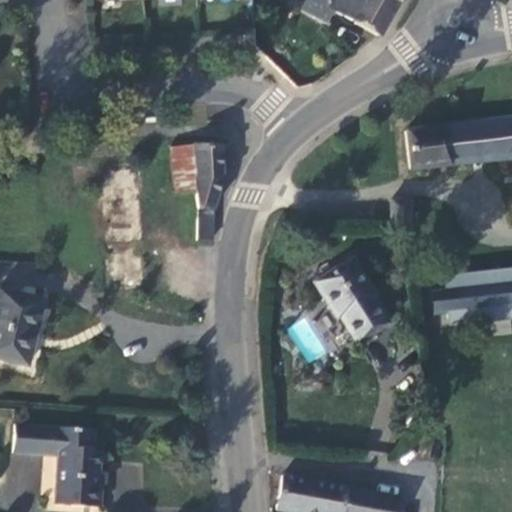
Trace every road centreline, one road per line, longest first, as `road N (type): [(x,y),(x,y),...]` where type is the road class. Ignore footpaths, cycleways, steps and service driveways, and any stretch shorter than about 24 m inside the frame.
road 1 (tertiary): [(245,511),(234,318),(239,246),(269,164),(300,128)]
road 2 (residential): [(300,128),(254,90),(232,83),(111,91),(86,84),(70,64),(64,0)]
road 3 (tertiary): [(300,128),(433,39)]
